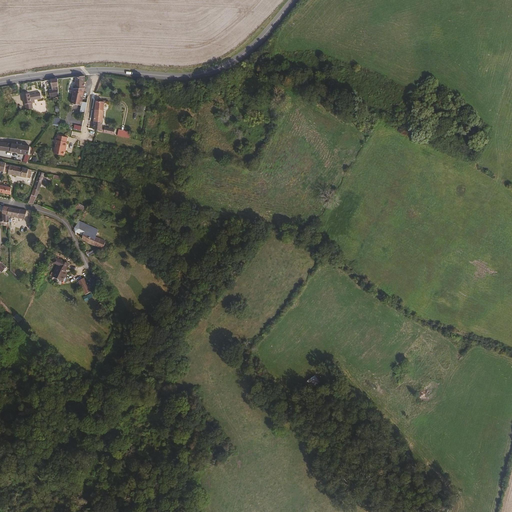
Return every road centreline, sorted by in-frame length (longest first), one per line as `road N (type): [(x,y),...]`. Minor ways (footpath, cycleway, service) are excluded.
road 1 (track): [(0,159),(293,229),(411,317)]
road 2 (track): [(81,256),(172,406),(190,511)]
road 3 (secondary): [(292,0),(245,54),(202,74),(95,70)]
